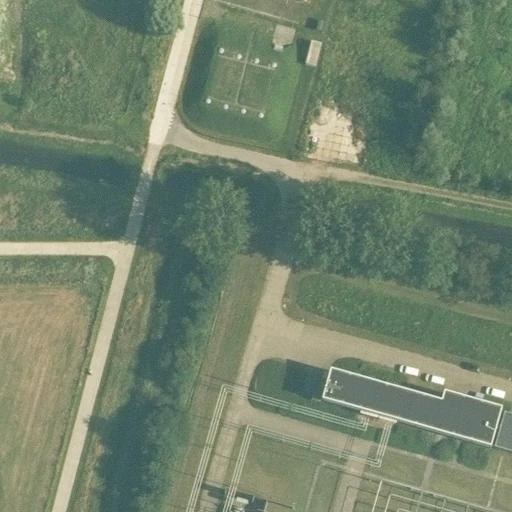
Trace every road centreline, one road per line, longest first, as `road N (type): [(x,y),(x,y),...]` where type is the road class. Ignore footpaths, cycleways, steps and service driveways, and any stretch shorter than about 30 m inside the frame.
road 1 (track): [(511,209),(284,169)]
road 2 (track): [(0,110),(157,135)]
road 3 (unclassified): [(195,0),(157,135)]
